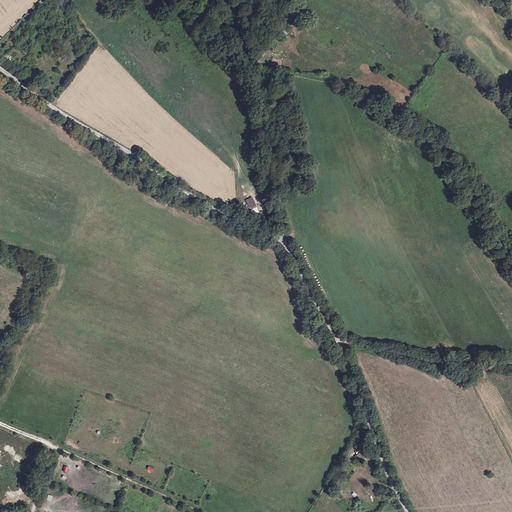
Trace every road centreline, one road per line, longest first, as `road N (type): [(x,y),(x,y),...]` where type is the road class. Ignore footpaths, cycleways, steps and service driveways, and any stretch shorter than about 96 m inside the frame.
road 1 (track): [(284,240),(177,185),(0,67)]
road 2 (track): [(511,363),(444,363),(340,340),(284,240)]
road 3 (track): [(284,240),(255,79),(179,0)]
road 4 (track): [(203,511),(0,423)]
road 5 (unclassified): [(406,511),(340,340)]
